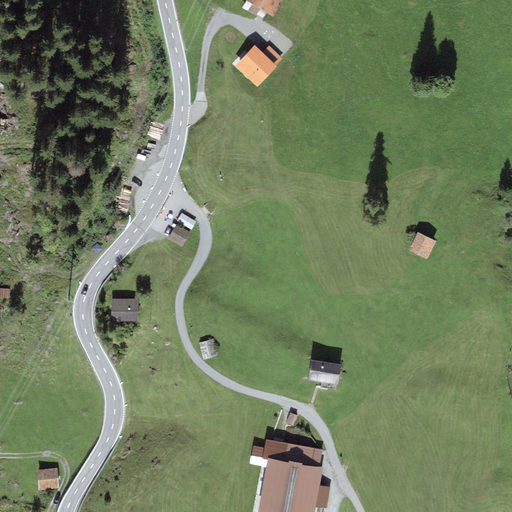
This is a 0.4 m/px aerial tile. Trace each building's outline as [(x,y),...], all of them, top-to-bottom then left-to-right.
[(246,0),(272,16),(282,0),(246,0)] [(257,87),(277,67),(276,65),(263,53),(255,45),(235,66),(257,87)] [(263,53),(276,65),(282,59),(269,46),(263,53)] [(197,221),(182,213),(177,221),(192,230),(197,221)] [(190,235),(176,227),(169,241),(182,248),(190,235)] [(436,240),(417,232),(410,250),(429,258),(436,240)] [(138,298),(111,298),(111,316),(120,316),(120,322),(139,322),(138,298)] [(213,340),(199,343),(204,360),(217,356),(213,340)] [(308,380),(338,384),(341,364),(311,360),(308,380)] [(319,467),(322,450),(266,440),(265,448),(263,458),(267,459),(267,458),(319,467)] [(251,456),(263,458),(265,448),(253,446),(251,456)] [(319,485),(322,467),(319,467),(267,458),(267,459),(257,511),(314,511),(315,507),(319,485)] [(57,469),(38,470),(39,489),(58,487),(57,469)] [(353,484),(372,484),(372,474),(354,474),(353,484)] [(330,487),(319,485),(315,507),(326,509),(330,487)]
